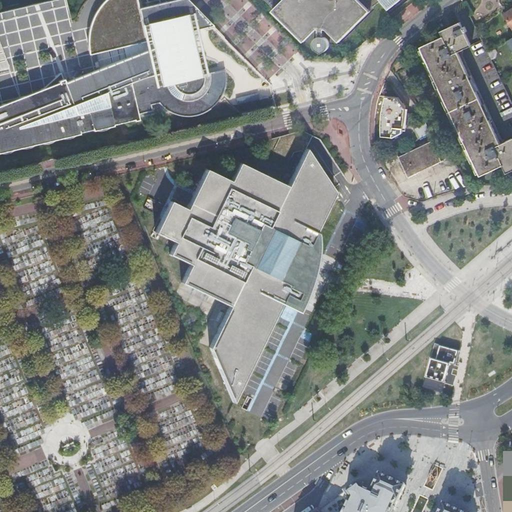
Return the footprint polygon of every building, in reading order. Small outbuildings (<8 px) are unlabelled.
[(0,152),(80,134),(80,133),(93,130),(93,131),(114,126),(114,125),(134,120),(134,121),(139,120),(137,114),(151,111),(150,105),(158,103),(160,105),(163,108),(166,110),(168,112),(172,113),(175,114),(178,115),(182,116),(187,116),(190,116),(193,116),(197,115),(200,114),(203,113),(206,111),(209,109),(212,107),(214,105),(217,102),(219,99),(221,95),(223,92),(224,88),(225,84),(225,81),(225,78),(225,75),(225,73),(224,69),(202,74),(202,72),(201,70),(200,69),(198,67),(196,65),(194,64),(191,63),(188,63),(186,62),(184,63),(178,34),(213,26),(187,0),(173,0),(139,8),(136,0),(105,0),(99,7),(93,17),(89,29),(88,41),(90,55),(151,40),(153,48),(65,82),(61,73),(41,90),(0,105),(0,152)] [(66,0),(60,0),(0,10),(0,54),(1,60),(75,47),(66,0)] [(260,0),(271,11),(274,8),(265,0),(260,0)] [(265,0),(274,8),(271,11),(282,21),(303,42),(315,29),(318,29),(317,37),(315,39),(314,41),(313,43),(313,46),(314,49),(316,51),(318,53),(320,53),(322,53),(326,52),(327,51),(329,49),(330,47),(330,44),(330,42),(328,39),(326,37),(327,30),(329,30),(338,39),(370,8),(361,0),(265,0)] [(511,9),(503,15),(511,28),(511,9)] [(464,51),(472,47),(460,23),(454,25),(451,27),(440,32),(443,38),(420,48),(484,184),(511,171),(511,140),(500,146),(457,54),(464,51)] [(511,140),(511,103),(490,57),(485,59),(479,62),(472,47),(464,51),(457,54),(500,146),(511,140)] [(433,133),(420,113),(404,115),(405,109),(397,99),(387,97),(383,110),(382,120),(382,130),(383,138),(392,139),(397,136),(401,134),(407,145),(433,133)] [(442,162),(432,141),(398,158),(408,178),(442,162)] [(335,193),(306,149),(287,187),(239,163),(230,181),(206,169),(186,209),(170,201),(155,233),(175,242),(169,255),(190,265),(181,283),(229,306),(209,348),(233,403),(285,295),(290,297),(292,300),(294,302),(299,302),(303,298),(303,294),(301,290),(297,289),(294,289),(289,287),(290,285),(286,284),(294,269),(296,268),(298,266),(299,263),(298,260),(302,251),(306,253),(306,252),(303,250),(305,246),(308,247),(335,193)] [(449,339),(461,331),(458,326),(446,334),(449,339)] [(461,351),(435,343),(423,392),(451,399),(461,351)] [(393,511),(405,486),(380,475),(373,491),(364,486),(360,481),(341,495),(348,506),(345,511),(393,511)]
